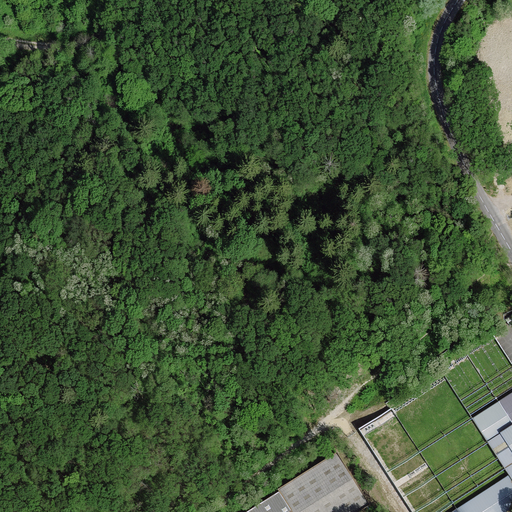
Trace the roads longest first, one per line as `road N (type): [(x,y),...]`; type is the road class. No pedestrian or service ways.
road 1 (track): [(504,239),(482,254),(419,342),(214,511)]
road 2 (unclassified): [(511,251),(474,186),(437,92),(437,41),(458,0)]
road 3 (track): [(125,0),(88,43),(0,39)]
